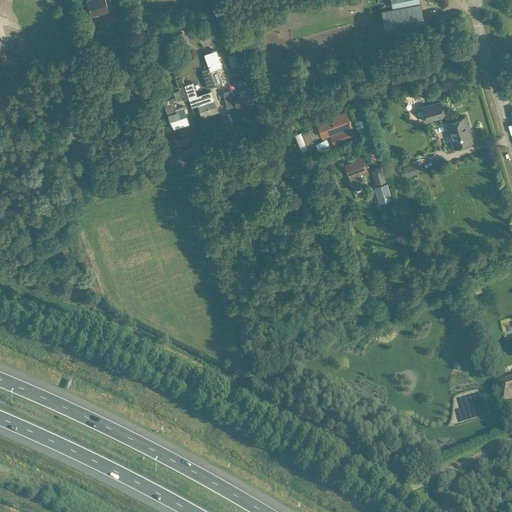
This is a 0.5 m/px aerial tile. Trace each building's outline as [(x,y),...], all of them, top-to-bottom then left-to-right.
[(87,0),(91,13),(108,8),(105,0),(87,0)] [(425,27),(420,3),(381,11),(385,34),(425,27)] [(120,22),(117,10),(105,14),(108,27),(120,22)] [(214,84),(215,84),(216,85),(222,83),(217,69),(221,67),(215,51),(204,55),(210,71),(214,84)] [(210,71),(204,73),(208,86),(214,84),(210,71)] [(190,99),(185,84),(183,78),(177,80),(180,91),(175,93),(178,102),(183,100),(183,101),(190,99)] [(263,101),(257,80),(250,82),(252,88),(234,94),(232,90),(223,93),(224,97),(228,108),(254,99),(256,103),(263,101)] [(185,84),(190,99),(193,107),(198,106),(202,116),(218,111),(211,91),(198,95),(193,82),(185,84)] [(188,121),(184,109),(177,111),(172,98),(163,101),(169,119),(172,128),(179,126),(179,124),(188,121)] [(421,107),(425,121),(445,115),(441,101),(421,107)] [(317,122),(322,137),(332,133),(334,137),(338,136),(337,131),(351,126),(350,121),(350,120),(349,120),(346,111),(317,122)] [(465,117),(446,122),(453,147),(472,142),(469,132),(467,132),(466,127),(467,126),(465,117)] [(309,130),(303,132),(308,148),(314,146),(309,130)] [(367,170),(364,163),(365,162),(364,159),(363,159),(362,156),(354,159),(355,161),(345,165),(351,180),(353,186),(364,182),(360,172),(367,170)] [(420,162),(404,167),(407,176),(422,171),(420,162)] [(384,183),(380,170),(372,172),(376,186),(384,183)] [(386,183),(374,187),(379,202),(383,201),(382,197),(389,194),(386,183)] [(480,281),(470,285),(479,311),(490,308),(487,302),(488,301),(488,299),(486,299),(484,292),(495,288),(496,287),(493,279),(481,283),(480,281)] [(511,377),(496,382),(503,404),(511,401),(511,377)]
